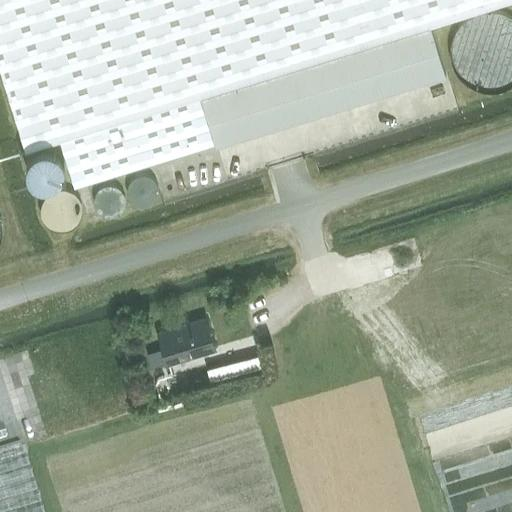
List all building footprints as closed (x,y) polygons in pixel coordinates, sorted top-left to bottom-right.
[(0,0),(0,68),(25,147),(59,136),(74,183),(214,138),(215,141),(444,68),(429,19),(486,0),(0,0)] [(511,22),(509,20),(503,16),(495,13),(488,12),(481,12),(474,14),(466,18),(460,22),(455,28),(451,34),(448,41),(447,49),(447,57),(449,65),(452,71),(457,77),(461,82),(469,86),(476,89),(484,90),(490,90),(498,88),(506,85),(511,79),(511,22)] [(168,361),(168,362),(216,347),(207,318),(159,333),(164,348),(168,361)] [(164,348),(149,352),(153,366),(168,361),(164,348)] [(262,368),(258,354),(208,367),(211,381),(262,368)] [(0,428),(0,445),(9,443),(4,428),(0,428)] [(0,511),(43,511),(23,446),(0,453),(0,511)]
